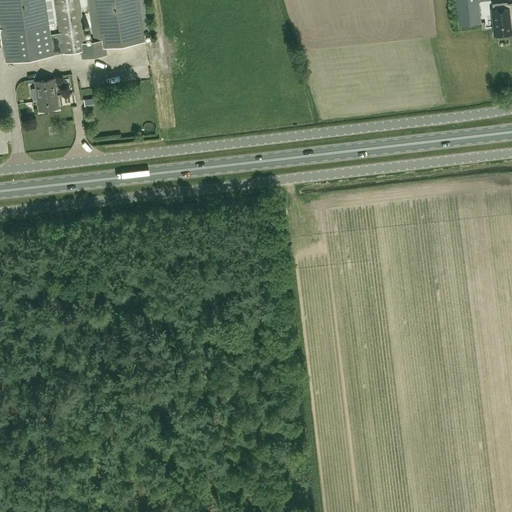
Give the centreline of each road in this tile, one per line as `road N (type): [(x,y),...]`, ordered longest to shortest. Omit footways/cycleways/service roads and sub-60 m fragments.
road 1 (unclassified): [(0,170),(511,108)]
road 2 (unclassified): [(511,152),(0,212)]
road 3 (primary): [(511,132),(0,190)]
